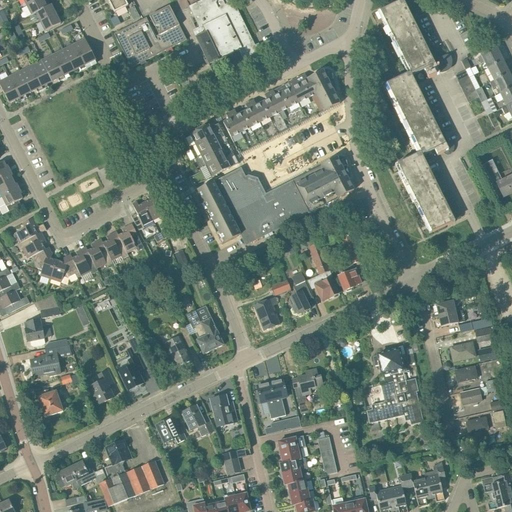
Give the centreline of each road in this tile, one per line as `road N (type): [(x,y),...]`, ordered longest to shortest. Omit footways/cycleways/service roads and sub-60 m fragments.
road 1 (residential): [(411,281),(357,155),(351,40)]
road 2 (residential): [(164,175),(121,195),(112,213),(64,234),(0,119)]
road 3 (residential): [(31,464),(240,364)]
road 4 (unclassified): [(240,364),(210,265),(164,175)]
road 5 (residential): [(240,364),(411,281)]
road 6 (residential): [(483,245),(447,166),(463,146),(434,83)]
road 7 (residential): [(452,446),(411,281)]
road 8 (unclassified): [(253,442),(339,422),(349,469)]
road 9 (unclassified): [(120,87),(184,55),(212,108)]
